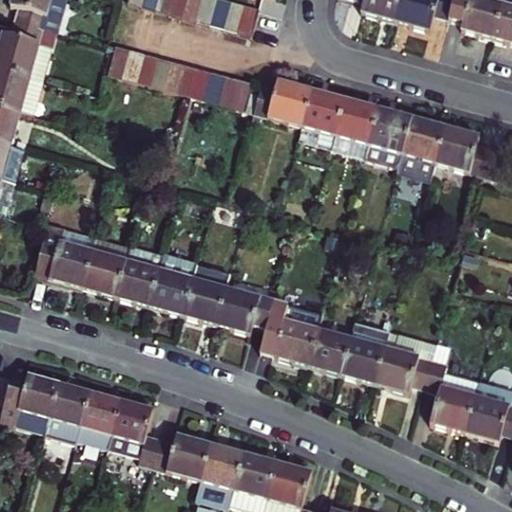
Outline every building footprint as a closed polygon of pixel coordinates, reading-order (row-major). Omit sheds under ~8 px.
[(19,15),(15,29),(48,38),(59,42),(70,0),(14,0),(11,12),(19,15)] [(141,13),(144,0),(130,0),(128,9),(141,13)] [(155,17),(160,0),(144,0),(141,13),(155,17)] [(171,22),(177,0),(160,0),(155,17),(171,22)] [(184,26),(191,0),(177,0),(171,22),(184,26)] [(205,1),(203,0),(191,0),(184,26),(197,30),(205,1)] [(350,0),(368,5),(365,13),(377,17),(401,23),(406,0),(350,0)] [(454,19),(459,0),(406,0),(401,23),(420,28),(435,32),(439,15),(454,19)] [(459,0),(454,19),(468,23),(467,29),(481,33),(499,37),(509,1),(504,0),(459,0)] [(209,33),(218,5),(205,1),(197,30),(209,33)] [(511,2),(509,1),(499,37),(511,41),(511,2)] [(223,37),(232,8),(218,5),(209,33),(223,37)] [(237,41),(246,12),(232,8),(223,37),(237,41)] [(252,46),(261,17),(246,12),(237,41),(252,46)] [(0,77),(34,87),(48,38),(15,29),(11,44),(3,41),(0,52),(0,77)] [(48,90),(62,43),(59,42),(48,38),(34,87),(48,90)] [(123,85),(130,58),(116,54),(108,81),(123,85)] [(138,89),(145,61),(130,58),(123,85),(138,89)] [(151,93),(159,65),(145,61),(138,89),(151,93)] [(163,96),(171,69),(159,65),(151,93),(163,96)] [(184,73),(171,69),(163,96),(176,100),(184,73)] [(198,76),(184,73),(176,100),(190,104),(198,76)] [(198,76),(190,104),(203,107),(211,80),(198,76)] [(0,112),(25,119),(34,87),(0,77),(0,112)] [(218,112),(226,84),(211,80),(203,107),(218,112)] [(239,88),(226,84),(218,112),(232,115),(239,88)] [(254,92),(239,88),(232,115),(246,119),(254,92)] [(255,125),(305,138),(316,101),(295,95),(281,92),(279,99),(264,95),(255,125)] [(334,106),(316,101),(305,138),(339,148),(349,110),(334,106)] [(349,110),(339,148),(371,157),(382,119),(365,115),(349,110)] [(0,147),(14,152),(25,119),(0,112),(0,147)] [(398,124),(382,119),(371,157),(404,166),(414,129),(398,124)] [(414,129),(404,166),(438,176),(448,138),(431,133),(414,129)] [(438,176),(485,188),(493,162),(479,158),(482,147),(469,144),(448,138),(438,176)] [(0,183),(5,185),(14,152),(0,147),(0,183)] [(507,166),(493,162),(485,188),(500,192),(507,166)] [(0,220),(10,222),(19,188),(5,185),(0,204),(0,220)] [(85,293),(95,256),(65,248),(68,236),(51,232),(38,280),(60,286),(85,293)] [(129,266),(161,275),(164,264),(132,255),(129,266)] [(118,303),(129,266),(95,256),(85,293),(103,299),(118,303)] [(198,274),(164,264),(161,275),(195,285),(198,274)] [(150,312),(161,275),(129,266),(118,303),(136,308),(150,312)] [(232,283),(198,274),(195,285),(229,294),(232,283)] [(184,322),(195,285),(161,275),(150,312),(170,318),(184,322)] [(229,294),(195,285),(184,322),(201,327),(218,332),(229,294)] [(277,308),(229,294),(218,332),(234,336),(252,342),(255,332),(269,336),(277,308)] [(277,308),(269,336),(283,340),(277,363),(289,366),(311,373),(321,337),(286,327),(291,312),(277,308)] [(343,382),(353,346),(321,337),(311,373),(325,377),(343,382)] [(386,356),(353,346),(343,382),(359,386),(376,391),(386,356)] [(386,356),(376,391),(395,397),(411,401),(413,393),(427,397),(435,370),(386,356)] [(435,370),(427,397),(440,401),(431,430),(447,434),(468,440),(478,404),(442,393),(446,381),(452,361),(438,357),(435,370)] [(478,404),(482,391),(446,381),(442,393),(478,404)] [(13,390),(0,386),(0,416),(5,418),(13,390)] [(29,388),(27,394),(19,422),(51,431),(60,396),(43,392),(29,388)] [(27,394),(13,390),(5,418),(19,422),(27,394)] [(74,400),(60,396),(51,431),(81,439),(90,405),(74,400)] [(511,413),(478,404),(468,440),(488,446),(501,449),(504,440),(511,442),(511,413)] [(109,464),(122,414),(108,410),(90,405),(81,439),(77,456),(109,464)] [(139,476),(153,480),(161,452),(147,448),(154,422),(139,418),(122,414),(109,464),(140,473),(139,476)] [(153,480),(202,493),(212,456),(187,450),(177,447),(175,456),(161,452),(153,480)] [(198,507),(216,511),(233,511),(245,465),(228,461),(212,456),(202,493),(198,507)] [(271,511),(280,475),(262,470),(245,465),(233,511),(271,511)] [(296,480),(280,475),(271,511),(307,511),(315,484),(296,480)]
